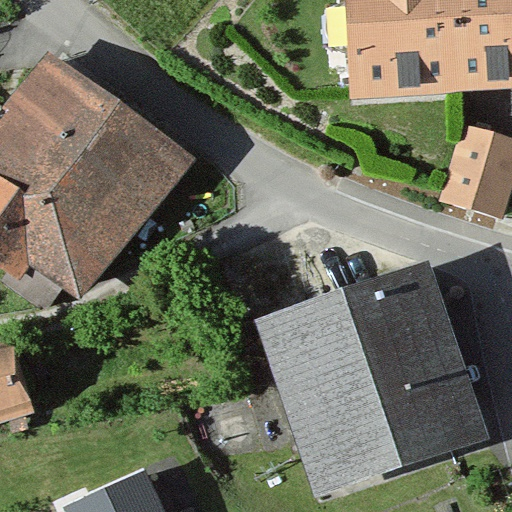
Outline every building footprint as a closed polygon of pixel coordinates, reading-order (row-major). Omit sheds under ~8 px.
[(511,0),(349,0),(355,100),(511,90),(511,0)] [(176,171),(62,79),(0,154),(0,272),(39,305),(59,281),(76,294),(176,171)] [(511,181),(511,146),(463,134),(445,203),(502,218),(511,181)] [(441,269),(261,321),(314,502),(493,451),(441,269)] [(14,359),(0,363),(0,422),(29,414),(14,359)] [(160,511),(144,475),(62,511),(160,511)]
